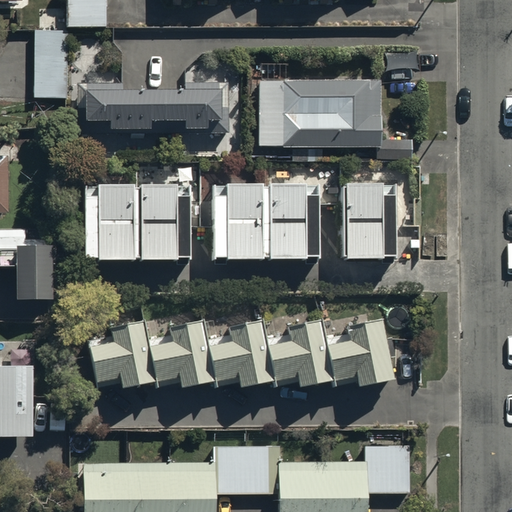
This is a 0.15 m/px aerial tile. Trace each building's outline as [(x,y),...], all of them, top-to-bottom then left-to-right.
[(65,0),(65,28),(106,28),(106,0),(65,0)] [(69,32),(34,31),(33,99),(68,100),(69,32)] [(415,54),(383,53),(382,69),(415,70),(415,54)] [(178,82),(75,82),(75,132),(222,132),(222,140),(234,140),(234,74),(178,74),(178,82)] [(378,80),(258,78),(257,145),(374,147),(374,161),(409,161),(409,132),(377,132),(378,80)] [(393,255),(392,194),(380,195),(379,181),(342,182),(344,260),(381,259),(381,256),(393,255)] [(94,196),(83,196),(83,258),(96,257),(95,260),(175,260),(175,256),(187,256),(187,196),(175,195),(175,183),(139,183),(139,187),(132,187),(132,183),(94,183),(94,196)] [(226,256),(226,259),(304,259),(304,256),(318,256),(318,193),(302,193),(302,184),(267,184),(267,186),(260,186),(260,183),(225,183),(225,196),(211,196),(211,256),(226,256)] [(0,266),(14,266),(13,300),(50,300),(50,280),(59,280),(59,247),(49,247),(49,231),(0,231),(0,266)] [(120,387),(153,381),(176,376),(178,389),(212,382),(235,378),(237,388),(272,382),(295,378),(297,386),(330,380),(354,375),(357,388),(392,382),(380,318),(346,324),(347,333),(323,337),(319,320),(285,326),(287,334),(264,338),(261,319),(226,326),(227,335),(205,339),(202,320),(169,326),(171,335),(146,340),(143,320),(108,326),(110,335),(86,340),(94,383),(119,378),(120,387)] [(0,436),(28,436),(28,365),(0,364),(0,436)] [(211,463),(82,462),(82,511),(214,511),(215,494),(276,495),(276,511),(365,511),(366,491),(410,491),(410,447),(362,446),(362,460),(280,459),(280,447),(211,446),(211,463)]
